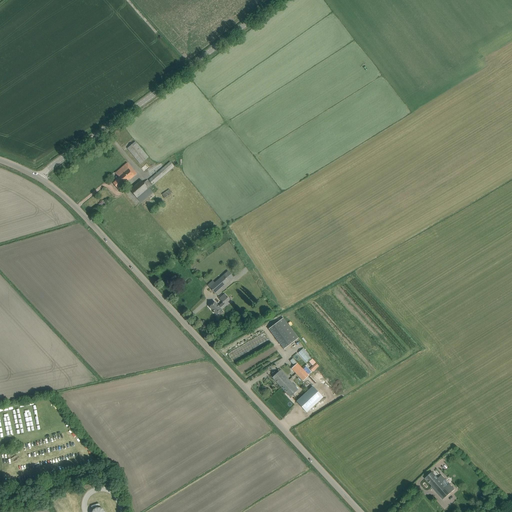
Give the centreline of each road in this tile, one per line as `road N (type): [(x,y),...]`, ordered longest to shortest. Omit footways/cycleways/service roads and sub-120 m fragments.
road 1 (tertiary): [(360,511),(39,176)]
road 2 (tertiary): [(39,176),(275,0)]
